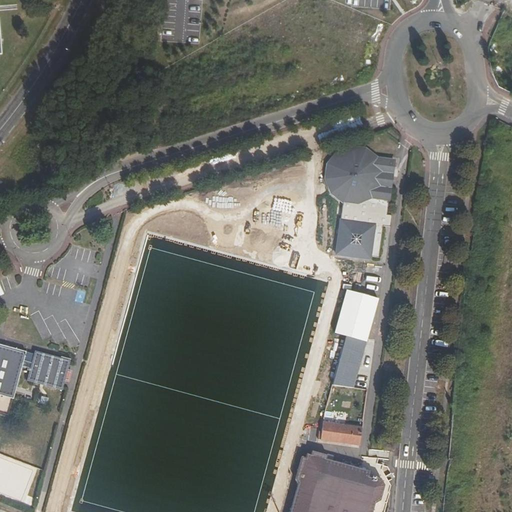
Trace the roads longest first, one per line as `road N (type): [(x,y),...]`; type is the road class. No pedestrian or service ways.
road 1 (tertiary): [(440,129),(403,511)]
road 2 (unknown): [(418,123),(364,451)]
road 3 (unclassified): [(90,184),(359,95)]
road 4 (secondary): [(0,127),(81,0)]
